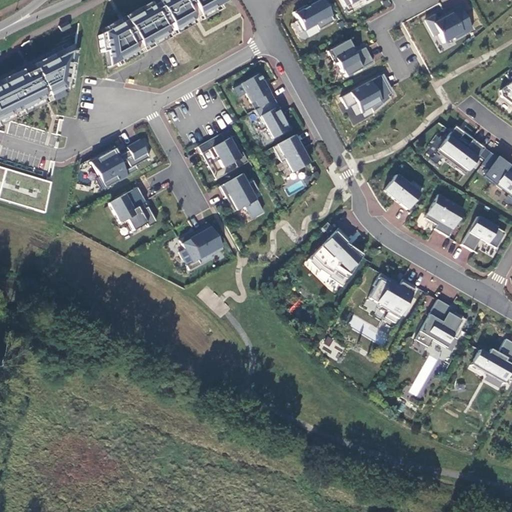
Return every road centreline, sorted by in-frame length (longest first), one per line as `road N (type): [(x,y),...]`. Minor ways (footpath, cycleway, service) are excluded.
road 1 (residential): [(271,39),(334,145),(363,215),(488,295)]
road 2 (residential): [(271,39),(145,107)]
